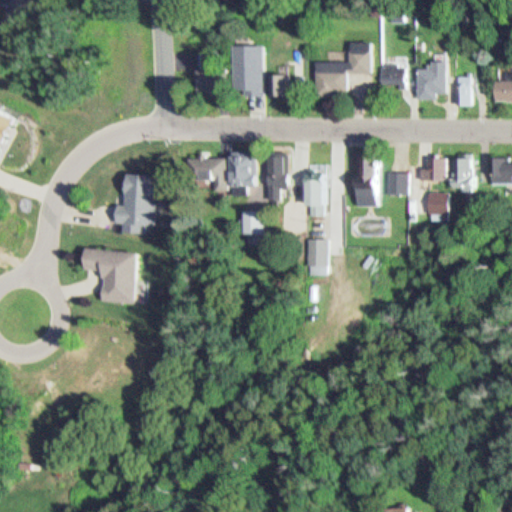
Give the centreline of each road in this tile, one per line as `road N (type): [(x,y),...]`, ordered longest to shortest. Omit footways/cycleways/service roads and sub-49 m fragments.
road 1 (residential): [(31,271),(0,275),(5,344),(30,346),(50,332),(57,296),(31,271),(70,173),(95,146),(128,129),(169,123)]
road 2 (residential): [(511,129),(169,123)]
road 3 (residential): [(169,123),(163,0)]
